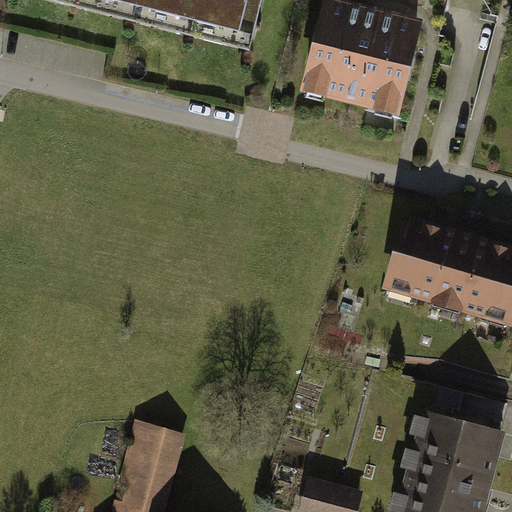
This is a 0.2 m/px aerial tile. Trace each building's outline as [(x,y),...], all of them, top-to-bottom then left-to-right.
[(107,0),(253,36),(262,0),(107,0)] [(327,1),(304,89),(396,112),(418,24),(327,1)] [(511,249),(406,220),(386,288),(510,323),(511,315),(511,249)] [(480,511),(501,434),(427,414),(400,511),(480,511)] [(168,511),(189,438),(145,426),(121,511),(168,511)] [(310,477),(300,511),(355,511),(361,491),(310,477)]
